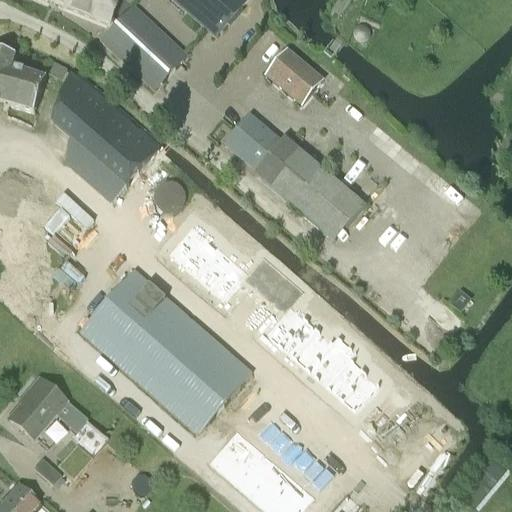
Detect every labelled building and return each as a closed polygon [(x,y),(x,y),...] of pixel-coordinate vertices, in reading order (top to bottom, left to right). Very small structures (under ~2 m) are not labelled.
[(113,32),(101,45),(154,94),(187,59),(123,0),(42,0),(108,27),(113,32)] [(168,0),(216,41),(251,0),(168,0)] [(288,52),(265,79),(265,80),(296,107),(301,110),(324,83),(288,52)] [(0,53),(0,104),(34,117),(42,94),(46,82),(12,70),(16,59),(0,53)] [(47,64),(42,75),(61,84),(66,74),(67,70),(49,61),(47,64)] [(113,207),(159,154),(71,78),(53,127),(73,144),(69,149),(67,167),(113,207)] [(249,117),(224,148),(257,176),(255,178),(335,245),(364,210),(366,208),(289,143),(286,141),(284,143),(283,144),(249,117)] [(184,205),(184,203),(184,201),(184,199),(183,196),(182,195),(181,193),(180,191),(178,190),(176,189),(174,188),(172,187),(170,187),(168,187),(166,187),(164,188),(162,189),(160,190),(159,191),(157,193),(156,194),(155,196),(155,198),(154,200),(154,203),(155,205),(155,207),(156,209),(157,210),(159,212),(160,213),(162,215),(164,215),(166,216),(168,216),(170,216),(172,216),(174,215),(176,215),(178,213),(180,212),(181,211),(182,209),(183,207),(184,205)] [(195,282),(221,252),(192,227),(166,257),(195,282)] [(249,277),(247,276),(221,252),(195,282),(224,306),(243,284),(249,277)] [(243,284),(282,318),(283,319),(291,310),(292,311),(306,296),(262,258),(247,276),(249,277),(243,284)] [(252,377),(134,274),(80,336),(198,439),(252,377)] [(292,364),(318,333),(292,311),(291,310),(283,319),(282,318),(263,339),(292,364)] [(334,347),(318,333),(292,364),(326,393),(352,363),(357,357),(339,342),(334,347)] [(380,387),(352,363),(326,393),(354,417),(380,387)] [(64,407),(38,384),(26,398),(29,400),(9,423),(32,443),(64,407)] [(72,413),(62,425),(75,436),(85,424),(72,413)] [(305,511),(315,501),(237,434),(208,467),(259,511),(305,511)] [(52,489),(61,480),(42,463),(33,472),(52,489)] [(18,488),(0,508),(0,510),(2,511),(34,511),(39,507),(18,488)]
